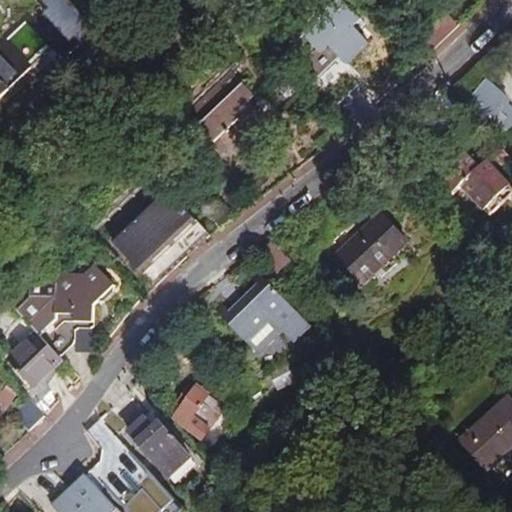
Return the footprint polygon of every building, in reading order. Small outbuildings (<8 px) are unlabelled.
[(70,0),(46,0),(41,4),(80,48),(99,31),(70,0)] [(340,0),(294,43),(332,84),(379,40),(341,0),(340,0)] [(402,45),(419,63),(454,31),(437,12),(402,45)] [(205,137),(222,155),(262,115),(249,101),(253,96),(228,69),(210,87),(217,94),(193,117),(199,122),(188,132),(185,136),(195,146),(205,137)] [(465,103),(489,128),(511,100),(511,99),(487,78),(465,103)] [(0,101),(11,91),(0,79),(0,101)] [(419,118),(433,133),(465,103),(451,88),(419,118)] [(281,109),(319,149),(339,130),(301,91),(281,109)] [(500,146),(486,160),(496,171),(511,158),(500,146)] [(478,168),(464,152),(434,180),(449,196),(460,185),(484,211),(510,186),(496,171),(486,160),(478,168)] [(112,242),(155,288),(210,237),(168,190),(112,242)] [(337,255),(363,283),(407,241),(381,214),(337,255)] [(259,254),(278,275),(292,262),(273,241),(259,254)] [(325,261),(302,273),(309,285),(331,273),(325,261)] [(34,331),(61,358),(74,345),(74,329),(93,329),(94,329),(95,305),(117,286),(95,264),(85,274),(60,272),(50,283),(29,282),(28,297),(13,310),(34,331)] [(250,275),(259,284),(265,277),(257,268),(250,275)] [(294,344),(312,327),(265,277),(259,284),(230,310),(224,317),(260,355),(283,333),(294,344)] [(215,308),(224,317),(230,310),(222,301),(215,308)] [(92,358),(93,329),(74,329),(74,345),(73,357),(92,358)] [(14,382),(38,407),(52,394),(49,382),(43,375),(61,358),(34,331),(8,357),(23,374),(14,382)] [(43,375),(49,382),(67,365),(61,358),(43,375)] [(176,415),(205,436),(226,406),(211,395),(214,391),(200,381),(176,415)] [(15,409),(32,427),(45,415),(38,407),(14,382),(0,395),(0,406),(9,415),(15,409)] [(459,440),(480,464),(501,445),(503,447),(511,438),(511,404),(506,398),(459,440)] [(178,486),(199,466),(157,421),(136,441),(178,486)] [(503,447),(501,445),(480,464),(486,470),(507,452),(503,447)] [(158,497),(169,487),(133,448),(98,480),(123,507),(127,511),(159,511),(166,506),(158,497)] [(56,501),(66,511),(118,511),(123,507),(98,480),(90,470),(56,501)]
